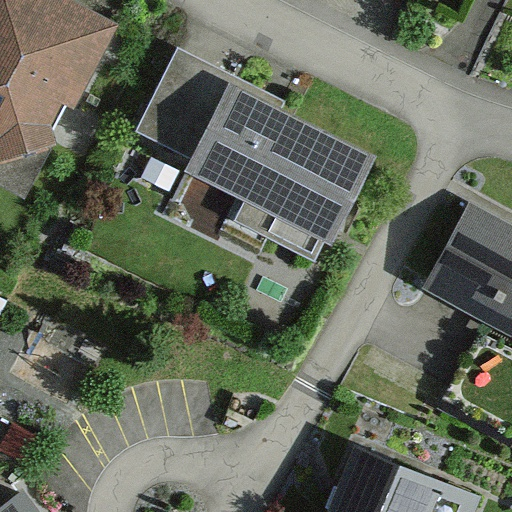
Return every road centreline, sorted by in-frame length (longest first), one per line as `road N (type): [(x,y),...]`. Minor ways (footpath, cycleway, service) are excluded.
road 1 (residential): [(460,113),(299,414),(228,491)]
road 2 (residential): [(460,113),(226,0)]
